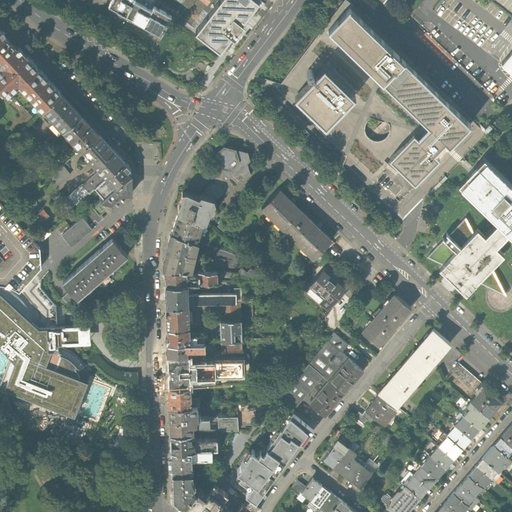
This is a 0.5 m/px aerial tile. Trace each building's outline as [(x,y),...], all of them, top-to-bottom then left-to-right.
[(115,0),(110,9),(127,18),(137,0),(115,0)] [(155,10),(137,0),(127,18),(145,28),(155,10)] [(257,0),(219,0),(196,32),(220,50),(237,27),(257,0)] [(428,124),(449,103),(413,68),(350,8),(329,29),(392,90),(428,124)] [(172,19),(155,10),(145,28),(162,38),(172,19)] [(19,87),(43,113),(62,96),(31,62),(19,49),(16,51),(11,46),(4,38),(4,37),(0,32),(0,67),(2,70),(0,71),(0,91),(6,99),(19,87)] [(511,49),(499,65),(511,75),(511,49)] [(355,94),(324,64),(295,95),(325,124),(355,94)] [(43,113),(64,135),(82,118),(62,96),(43,113)] [(457,111),(449,103),(428,124),(424,129),(417,136),(414,133),(390,158),(416,183),(440,158),(435,154),(441,148),(447,142),(451,146),(472,125),(457,111)] [(98,136),(82,118),(64,135),(80,153),(81,152),(98,136)] [(492,127),(490,124),(483,131),(486,133),(492,127)] [(122,165),(124,163),(98,136),(81,152),(98,170),(107,179),(122,165)] [(224,146),(209,160),(215,184),(213,182),(201,193),(214,197),(218,199),(226,191),(232,192),(240,183),(244,184),(251,176),(247,163),(251,161),(248,152),(224,146)] [(511,184),(486,159),(473,172),(459,187),(497,223),(486,236),(478,228),(474,232),(444,263),(439,268),(453,282),(458,287),(466,295),(478,281),(492,267),(504,254),(496,247),(509,235),(511,238),(511,184)] [(76,173),(68,164),(54,175),(62,184),(76,173)] [(107,179),(116,190),(132,176),(122,165),(107,179)] [(73,210),(107,179),(98,170),(65,200),(73,210)] [(116,190),(101,202),(111,213),(133,195),(133,179),(132,176),(116,190)] [(261,208),(287,233),(306,214),(280,189),(261,208)] [(178,211),(177,213),(204,222),(206,221),(210,212),(212,211),(216,201),(214,197),(201,193),(199,196),(186,190),(182,191),(180,199),(176,208),(178,211)] [(40,249),(0,203),(0,286),(3,286),(19,293),(35,276),(41,268),(40,258),(40,250),(40,249)] [(55,214),(49,207),(41,214),(47,220),(55,214)] [(177,213),(170,232),(199,241),(201,234),(205,235),(209,223),(204,222),(177,213)] [(332,240),(306,214),(287,233),(314,258),(332,240)] [(98,227),(97,226),(89,215),(76,225),(68,232),(77,244),(98,227)] [(60,223),(68,232),(76,225),(69,216),(60,223)] [(428,256),(444,263),(474,232),(466,217),(449,234),(447,232),(442,238),(444,240),(428,256)] [(227,226),(221,221),(217,227),(223,232),(227,226)] [(164,259),(164,270),(187,270),(193,270),(198,246),(199,241),(170,232),(169,236),(164,259)] [(133,254),(118,237),(108,246),(80,270),(68,280),(76,289),(83,297),(133,254)] [(206,260),(205,272),(217,273),(225,273),(225,261),(206,260)] [(492,267),(478,281),(491,287),(505,294),(500,284),(492,267)] [(234,273),(234,282),(266,282),(270,278),(260,269),(257,273),(251,268),(247,272),(242,268),(238,273),(234,273)] [(164,270),(165,285),(187,284),(187,277),(187,270),(164,270)] [(345,291),(323,271),(309,287),(323,299),(319,304),(327,312),(345,291)] [(198,276),(187,277),(187,284),(189,284),(218,284),(217,273),(205,272),(198,272),(198,276)] [(50,328),(51,351),(58,346),(88,343),(88,334),(88,327),(57,328),(56,308),(45,296),(40,289),(41,281),(35,276),(19,293),(3,286),(0,286),(0,294),(38,329),(50,328)] [(189,284),(187,284),(165,285),(166,305),(189,304),(189,294),(189,284)] [(348,291),(358,299),(363,292),(353,284),(348,291)] [(75,304),(83,297),(76,289),(68,296),(75,304)] [(234,289),(234,293),(235,293),(235,303),(242,303),(242,289),(234,289)] [(234,293),(189,294),(189,304),(235,303),(235,293),(234,293)] [(0,348),(10,359),(15,349),(27,354),(46,362),(51,351),(50,328),(38,329),(0,294),(0,348)] [(362,332),(380,347),(412,310),(394,294),(362,332)] [(166,305),(167,326),(190,325),(189,304),(166,305)] [(241,319),(220,320),(221,341),(242,340),(241,319)] [(167,326),(167,342),(205,341),(205,334),(190,334),(190,325),(167,326)] [(450,343),(433,329),(406,361),(423,375),(450,343)] [(323,377),(328,382),(347,359),(341,354),(348,346),(334,334),(308,365),(323,377)] [(242,352),(242,340),(221,341),(221,353),(242,352)] [(167,353),(167,355),(188,354),(188,352),(188,350),(205,349),(205,341),(167,342),(167,353)] [(94,352),(88,343),(58,346),(58,349),(66,351),(73,355),(78,360),(84,366),(88,381),(105,384),(115,388),(128,390),(140,389),(139,382),(139,375),(117,373),(108,367),(102,362),(94,352)] [(58,349),(58,346),(51,351),(46,362),(88,381),(84,366),(78,360),(73,355),(66,351),(58,349)] [(15,349),(10,359),(1,383),(13,390),(74,415),(79,402),(80,400),(81,398),(81,396),(88,381),(46,362),(27,354),(15,349)] [(191,354),(188,354),(167,355),(168,386),(191,385),(191,377),(196,376),(196,378),(215,377),(215,361),(195,361),(195,363),(191,363),(191,354)] [(347,359),(328,382),(344,395),(363,372),(347,359)] [(378,393),(396,406),(423,375),(406,361),(378,393)] [(476,396),(483,387),(484,386),(458,363),(450,373),(476,396)] [(297,408),(323,377),(308,365),(282,396),(297,408)] [(325,418),(344,395),(328,382),(309,405),(325,418)] [(168,386),(169,406),(192,405),(197,405),(200,405),(199,398),(192,398),(191,392),(199,392),(199,385),(191,385),(168,386)] [(476,396),(470,402),(489,418),(502,402),(483,387),(476,396)] [(378,393),(372,401),(391,416),(397,409),(395,408),(396,406),(378,393)] [(385,425),(391,416),(372,401),(365,410),(375,418),(385,425)] [(479,429),(489,418),(470,402),(467,406),(470,408),(463,416),(479,429)] [(169,406),(169,420),(198,419),(197,405),(192,405),(169,406)] [(372,423),(375,418),(365,410),(362,415),(369,420),(372,423)] [(365,425),(369,420),(362,415),(358,412),(355,417),(365,425)] [(292,416),(270,447),(285,458),(297,442),(300,443),(310,429),(292,416)] [(470,439),(479,429),(463,416),(455,425),(470,439)] [(238,418),(218,418),(219,432),(231,431),(238,431),(238,418)] [(210,419),(198,419),(169,420),(169,433),(191,433),(194,432),(193,428),(210,428),(210,419)] [(511,423),(500,437),(511,447),(511,423)] [(462,448),(470,439),(455,425),(446,435),(462,448)] [(169,433),(170,450),(217,449),(217,439),(192,440),(191,433),(169,433)] [(453,458),(462,448),(446,435),(439,446),(453,458)] [(511,447),(500,437),(494,445),(511,460),(511,447)] [(324,460),(334,467),(348,448),(338,440),(334,445),(335,446),(324,460)] [(494,445),(483,458),(498,471),(504,465),(505,466),(511,460),(494,445)] [(445,468),(453,458),(439,446),(430,455),(445,468)] [(245,495),(249,498),(260,505),(266,494),(264,493),(285,458),(270,447),(263,453),(260,450),(258,454),(252,450),(236,472),(240,474),(236,480),(249,490),(245,495)] [(334,467),(342,473),(355,455),(356,454),(348,448),(334,467)] [(218,452),(217,449),(170,450),(171,473),(193,472),(193,464),(204,464),(206,462),(205,459),(212,459),(218,452)] [(342,473),(352,481),(363,466),(365,463),(355,455),(342,473)] [(436,478),(445,468),(430,455),(421,465),(436,478)] [(483,458),(476,465),(491,478),(494,481),(501,473),(498,471),(483,458)] [(428,488),(436,478),(421,465),(420,464),(416,469),(418,470),(413,475),(428,488)] [(476,465),(468,475),(481,487),(483,488),(491,478),(476,465)] [(360,487),(371,473),(363,466),(352,481),(360,487)] [(172,499),(185,508),(196,492),(194,490),(197,488),(197,484),(193,482),(193,472),(171,473),(171,486),(172,499)] [(419,498),(428,488),(413,475),(409,472),(401,482),(404,484),(419,498)] [(468,475),(460,484),(474,495),(481,487),(468,475)] [(302,502),(307,496),(311,500),(322,485),(312,478),(306,487),(299,496),(297,498),(302,502)] [(306,487),(297,480),(290,489),(299,496),(306,487)] [(185,508),(190,511),(204,511),(222,490),(213,483),(205,495),(198,490),(196,492),(185,508)] [(392,511),(406,511),(419,498),(404,484),(403,485),(404,486),(400,491),(397,491),(391,498),(391,501),(386,507),(392,511)] [(460,484),(453,493),(468,506),(471,509),(479,500),(474,495),(460,484)] [(315,511),(319,506),(330,491),(322,485),(311,500),(307,505),(315,511)] [(229,495),(222,490),(204,511),(226,511),(220,507),(229,495)] [(330,511),(341,499),(330,491),(319,506),(322,508),(320,511),(321,511),(330,511)] [(453,493),(444,503),(455,511),(462,511),(468,506),(453,493)] [(244,505),(241,503),(236,511),(254,511),(260,505),(249,498),(244,505)] [(344,511),(349,506),(341,499),(330,511),(344,511)] [(455,511),(444,503),(435,511),(455,511)]
